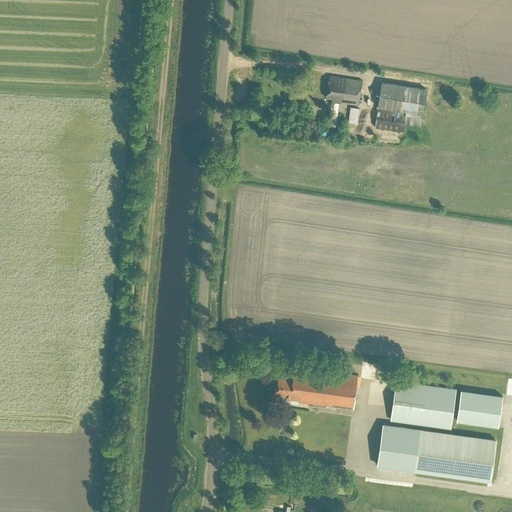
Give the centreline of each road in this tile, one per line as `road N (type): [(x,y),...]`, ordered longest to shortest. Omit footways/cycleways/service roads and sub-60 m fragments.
road 1 (unclassified): [(203,511),(212,441),(202,322),(228,0)]
road 2 (track): [(170,0),(126,511)]
